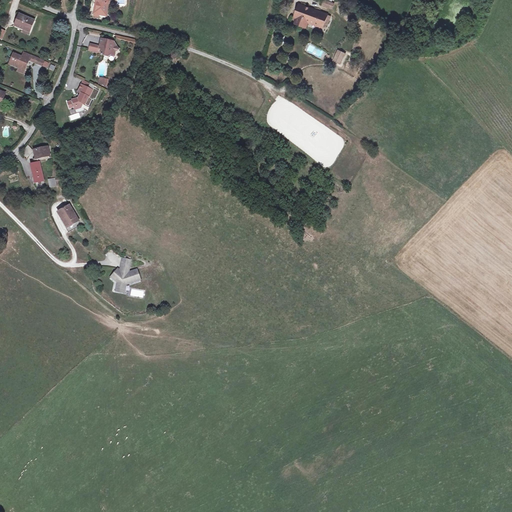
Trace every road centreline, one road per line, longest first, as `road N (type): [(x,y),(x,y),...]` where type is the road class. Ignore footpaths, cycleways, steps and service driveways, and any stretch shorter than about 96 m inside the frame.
road 1 (residential): [(73,19),(188,49),(333,119)]
road 2 (residential): [(73,19),(67,61),(37,124),(0,158)]
